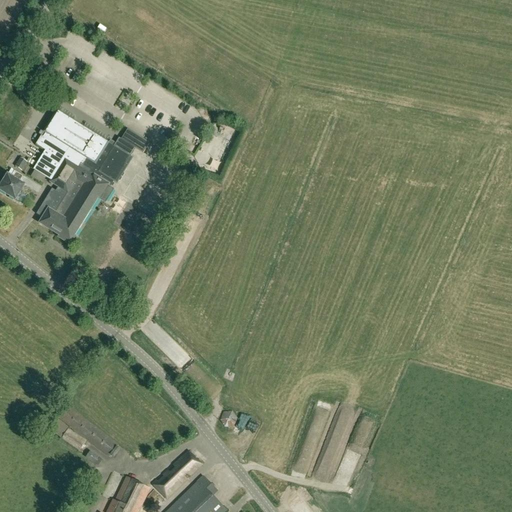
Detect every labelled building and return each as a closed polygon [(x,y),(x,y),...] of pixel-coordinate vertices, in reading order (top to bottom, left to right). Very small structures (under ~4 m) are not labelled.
[(49,180),(82,127),(58,112),(45,133),(46,133),(43,137),(41,136),(36,145),(45,151),(33,170),(49,180)] [(82,127),(49,180),(51,181),(50,182),(68,193),(55,214),(49,210),(40,223),(60,236),(58,238),(72,246),(77,237),(75,236),(99,199),(100,199),(109,185),(90,173),(92,170),(84,165),(87,159),(95,164),(109,143),(82,127)] [(143,153),(150,143),(128,129),(121,140),(143,153)] [(138,150),(116,137),(100,163),(104,166),(100,172),(105,175),(109,169),(122,178),(138,150)] [(22,171),(28,162),(21,158),(15,166),(22,171)] [(29,180),(15,171),(11,177),(8,175),(0,187),(0,190),(16,200),(17,199),(21,202),(25,196),(20,193),(29,180)] [(175,360),(185,349),(180,345),(171,355),(175,360)] [(113,457),(119,449),(116,447),(118,445),(68,406),(59,418),(109,457),(110,455),(113,457)] [(60,438),(68,427),(58,419),(50,429),(60,438)] [(79,451),(85,441),(69,429),(62,439),(79,451)] [(98,466),(102,460),(90,451),(86,458),(98,466)] [(166,499),(202,465),(188,451),(153,485),(166,499)] [(297,466),(295,475),(307,478),(312,455),(300,452),(297,466)] [(138,511),(150,489),(127,477),(115,501),(113,500),(107,511),(138,511)] [(224,511),(226,510),(212,496),(217,491),(203,477),(166,511),(224,511)]
